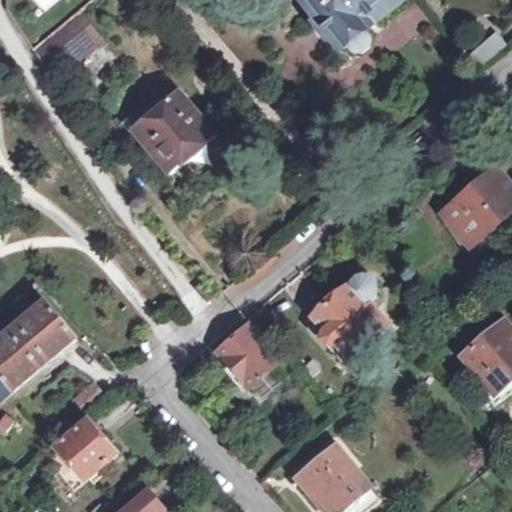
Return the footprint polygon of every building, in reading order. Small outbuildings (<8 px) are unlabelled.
[(347,47),(354,54),(357,55),(361,55),(373,46),(372,40),(366,33),(359,24),(388,0),(303,0),(343,49),(347,47)] [(51,37),(34,51),(54,82),(61,76),(58,71),(93,43),(85,33),(88,31),(76,17),(51,37)] [(29,42),(34,51),(51,37),(44,29),(29,42)] [(507,45),(498,35),(474,55),(483,66),(507,45)] [(177,171),(214,141),(217,138),(182,96),(152,120),(143,127),(136,133),(172,175),(177,171)] [(508,212),(511,208),(511,187),(496,170),(469,192),(446,212),(471,243),(508,212)] [(389,325),(370,304),(366,308),(349,287),(314,317),(350,357),(389,325)] [(0,401),(2,400),(34,374),(55,357),(77,340),(47,302),(21,323),(9,333),(0,339),(0,401)] [(494,396),(511,381),(511,331),(504,322),(462,359),(473,371),(494,396)] [(285,360),(269,342),(266,345),(252,328),(220,354),(249,389),(285,360)] [(82,345),(92,355),(98,349),(89,340),(82,345)] [(98,349),(92,355),(100,365),(107,360),(98,349)] [(102,395),(92,384),(75,399),(84,411),(102,395)] [(88,480),(106,464),(117,455),(87,420),(54,448),(85,482),(88,480)] [(343,511),(371,490),(336,446),(299,476),(329,511),(343,511)] [(149,491),(124,511),(162,511),(165,510),(149,491)]
